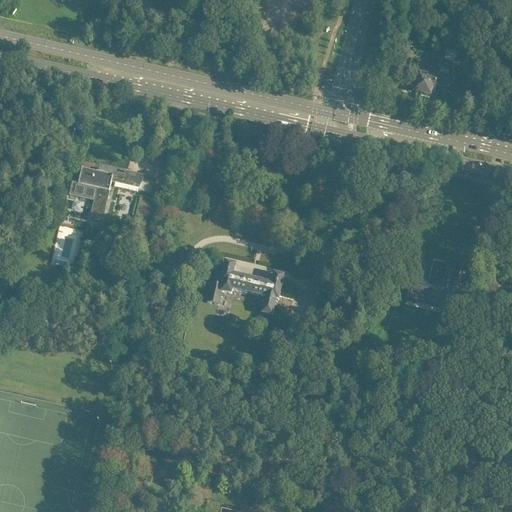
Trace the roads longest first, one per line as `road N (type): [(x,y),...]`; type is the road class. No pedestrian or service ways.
road 1 (secondary): [(337,113),(0,35)]
road 2 (secondary): [(0,57),(333,132)]
road 3 (secondary): [(381,144),(511,175)]
road 4 (secondary): [(511,154),(385,124)]
